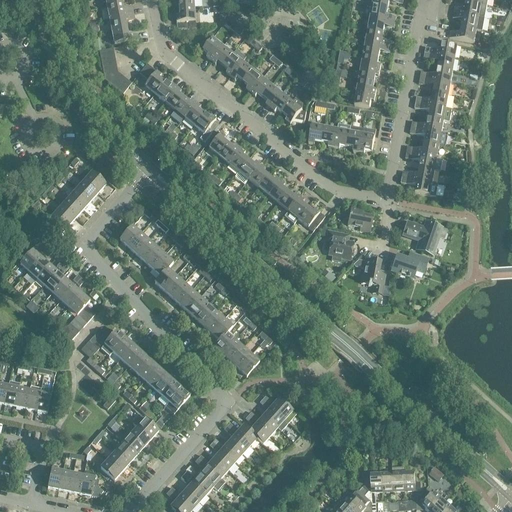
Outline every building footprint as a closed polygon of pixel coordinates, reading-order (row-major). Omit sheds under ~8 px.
[(104,0),(106,8),(122,5),(120,0),(104,0)] [(194,0),(174,0),(175,4),(179,4),(179,11),(195,10),(194,0)] [(373,0),(373,7),(388,10),(389,3),(402,5),(403,0),(373,0)] [(484,20),(487,7),(466,3),(464,10),(455,8),(454,14),(479,19),(484,20)] [(122,5),(106,8),(109,20),(133,16),(132,10),(123,12),(122,5)] [(388,10),(373,7),(370,19),(395,24),(396,18),(386,16),(388,10)] [(195,10),(179,11),(180,18),(176,18),(177,30),(189,29),(189,23),(196,23),(195,10)] [(479,19),(454,14),(453,20),(462,22),(461,28),(476,31),(479,19)] [(133,16),(109,20),(111,33),(126,30),(125,23),(135,21),(133,16)] [(395,24),(370,19),(368,32),(383,35),(384,28),(394,30),(395,24)] [(476,31),(461,28),(460,35),(450,33),(449,39),(474,44),(476,31)] [(240,37),(243,33),(238,29),(235,33),(240,37)] [(126,30),(111,33),(114,46),(139,41),(137,34),(128,36),(126,30)] [(292,33),(284,31),(282,39),(291,40),(292,33)] [(383,35),(368,32),(366,44),(390,49),(392,43),(382,41),(383,35)] [(207,59),(211,63),(223,48),(213,40),(203,52),(209,57),(207,59)] [(390,49),(366,44),(363,57),(379,59),(380,53),(389,55),(390,49)] [(457,47),(448,46),(442,44),(441,51),(426,49),(424,54),(455,60),(457,47)] [(223,48),(211,63),(216,66),(218,64),(223,68),(233,56),(223,48)] [(99,52),(100,58),(114,56),(113,50),(99,52)] [(237,51),(233,56),(223,68),(229,72),(226,75),(231,79),(243,64),(246,59),(237,51)] [(455,60),(424,54),(423,60),(439,63),(437,70),(453,72),(455,60)] [(100,58),(101,64),(115,62),(114,56),(100,58)] [(379,59),(363,57),(361,69),(380,73),(381,67),(377,66),(379,59)] [(279,69),(283,65),(278,61),(274,65),(279,69)] [(101,64),(103,70),(116,68),(115,62),(101,64)] [(243,64),(231,79),(236,82),(238,79),(243,84),(253,72),(243,64)] [(161,77),(147,66),(139,75),(149,82),(144,88),(154,96),(164,84),(159,80),(161,77)] [(103,70),(105,81),(117,73),(116,68),(103,70)] [(380,73),(361,69),(359,82),(374,84),(375,78),(379,78),(380,73)] [(453,72),(437,70),(436,76),(421,73),(420,79),(450,85),(453,72)] [(253,72),(243,84),(249,88),(246,91),(251,95),(263,80),(253,72)] [(105,81),(114,88),(122,77),(117,73),(105,81)] [(299,85),(302,81),(293,73),(289,77),(299,85)] [(114,88),(118,92),(127,81),(122,77),(114,88)] [(450,85),(420,79),(419,85),(434,88),(433,95),(448,97),(450,85)] [(263,80),(251,95),(255,98),(258,95),(263,100),(272,88),(263,80)] [(132,85),(127,81),(118,92),(123,96),(132,85)] [(374,84),(359,82),(357,94),(375,97),(376,92),(373,91),(374,84)] [(169,88),(164,84),(154,96),(164,104),(176,89),(172,86),(169,88)] [(317,93),(313,89),(307,85),(304,90),(309,94),(309,93),(314,97),(317,93)] [(272,88),(263,100),(268,104),(266,107),(271,110),(282,96),(272,88)] [(176,89),(164,104),(174,112),(184,100),(179,96),(181,93),(176,89)] [(375,97),(357,94),(354,107),(369,110),(371,102),(374,103),(375,97)] [(448,97),(433,95),(432,101),(417,98),(415,104),(446,110),(448,97)] [(282,96),(271,110),(275,114),(277,111),(283,116),(292,104),(282,96)] [(189,104),(184,100),(174,112),(184,120),(196,105),(191,101),(189,104)] [(292,104),(283,116),(288,120),(286,122),(291,126),(293,124),(303,128),(306,114),(301,113),(302,112),(292,104)] [(446,110),(415,104),(414,110),(430,112),(428,119),(443,122),(446,110)] [(196,105),(184,120),(194,128),(204,116),(198,111),(200,109),(196,105)] [(209,120),(204,116),(194,128),(204,136),(207,132),(214,124),(216,121),(211,117),(209,120)] [(443,122),(428,119),(427,126),(412,123),(411,129),(441,135),(443,122)] [(211,135),(219,126),(215,123),(214,124),(207,132),(211,135)] [(324,129),(312,127),(313,124),(308,123),(305,140),(309,141),(308,145),(314,146),(315,143),(322,144),(324,129)] [(358,154),(362,136),(363,130),(350,128),(349,133),(347,149),(353,150),(353,153),(358,154)] [(337,131),(324,129),(322,144),(328,145),(328,149),(334,150),(337,131)] [(441,135),(411,129),(410,135),(425,138),(424,144),(439,147),(441,135)] [(349,133),(337,131),(334,150),(339,151),(340,147),(347,149),(349,133)] [(220,135),(208,149),(219,158),(228,146),(223,141),(225,138),(220,135)] [(375,138),(362,136),(358,154),(364,155),(365,152),(372,153),(375,138)] [(439,147),(424,144),(423,151),(407,148),(406,154),(437,160),(439,147)] [(184,151),(189,154),(192,150),(187,146),(184,151)] [(234,150),(228,146),(219,158),(228,165),(240,151),(236,147),(234,150)] [(240,151),(228,165),(238,173),(248,161),(243,157),(245,154),(240,151)] [(437,160),(406,154),(405,160),(421,162),(419,169),(434,172),(437,160)] [(79,162),(75,159),(70,165),(74,168),(79,162)] [(253,166),(248,161),(238,173),(248,181),(260,167),(255,163),(253,166)] [(202,168),(197,164),(193,168),(198,172),(202,168)] [(260,167),(248,181),(258,189),(268,177),(262,173),(264,170),(260,167)] [(434,172),(419,169),(418,176),(403,173),(402,179),(432,184),(434,172)] [(69,173),(66,170),(61,176),(64,179),(69,173)] [(91,174),(84,182),(98,195),(105,186),(91,174)] [(273,182),(268,177),(258,189),(268,197),(280,182),(275,179),(273,182)] [(432,184),(402,179),(401,184),(416,187),(415,194),(430,197),(432,184)] [(222,184),(217,180),(213,184),(218,188),(222,184)] [(98,195),(84,182),(77,190),(91,203),(98,195)] [(280,182),(268,197),(278,205),(287,193),(282,189),(284,186),(280,182)] [(55,189),(51,186),(46,192),(50,195),(55,189)] [(91,203),(77,190),(70,198),(84,211),(91,203)] [(50,195),(46,192),(42,197),(45,200),(50,195)] [(233,200),(236,196),(231,192),(228,196),(233,200)] [(293,197),(287,193),(278,205),(288,213),(300,198),(295,195),(293,197)] [(84,211),(70,198),(62,206),(76,219),(84,211)] [(300,198),(288,213),(297,221),(307,209),(302,205),(304,202),(300,198)] [(37,203),(32,208),(35,211),(40,206),(37,203)] [(76,219),(62,206),(55,214),(69,227),(76,219)] [(253,216),(256,212),(251,208),(248,212),(253,216)] [(369,234),(373,218),(362,216),(363,211),(351,208),(347,228),(360,231),(359,232),(369,234)] [(313,213),(307,209),(297,221),(313,233),(325,218),(315,210),(313,213)] [(69,227),(55,214),(48,223),(62,235),(69,227)] [(160,230),(163,226),(157,221),(154,225),(160,230)] [(447,241),(449,232),(426,224),(424,229),(407,224),(403,236),(420,242),(417,251),(432,256),(436,243),(434,242),(435,237),(447,241)] [(132,228),(120,242),(128,249),(140,235),(132,228)] [(350,260),(354,244),(338,241),(340,235),(328,232),(326,242),(331,243),(328,256),(350,260)] [(140,235),(128,249),(136,256),(149,243),(140,235)] [(176,244),(179,241),(173,236),(170,239),(176,244)] [(149,243),(136,256),(144,264),(157,250),(149,243)] [(44,256),(49,250),(45,247),(41,253),(44,256)] [(47,259),(52,253),(49,250),(44,256),(47,259)] [(157,250),(144,264),(152,271),(165,257),(157,250)] [(32,252),(20,265),(28,273),(41,259),(32,252)] [(188,263),(191,260),(186,255),(183,258),(188,263)] [(423,274),(428,260),(413,256),(411,262),(396,257),(391,273),(409,279),(410,274),(414,276),(415,271),(423,274)] [(165,257),(152,271),(160,278),(167,271),(173,264),(165,257)] [(41,259),(28,273),(36,280),(49,266),(41,259)] [(194,268),(196,265),(191,260),(188,263),(194,268)] [(381,295),(385,276),(378,275),(380,264),(365,261),(365,262),(357,260),(352,265),(355,268),(363,270),(361,284),(375,287),(373,294),(381,295)] [(60,270),(65,265),(61,262),(57,267),(60,270)] [(63,273),(68,268),(65,265),(60,270),(63,273)] [(49,266),(36,280),(45,287),(57,274),(49,266)] [(204,278),(207,275),(202,269),(199,273),(204,278)] [(167,271),(160,278),(155,284),(163,292),(175,278),(167,271)] [(57,274),(45,287),(53,295),(65,281),(57,274)] [(210,283),(213,279),(207,275),(204,278),(210,283)] [(76,285),(81,279),(78,276),(73,282),(76,285)] [(175,278),(163,292),(171,299),(183,285),(175,278)] [(79,287),(84,282),(81,279),(76,285),(79,287)] [(65,281),(53,295),(59,300),(52,307),(54,309),(61,302),(73,288),(65,281)] [(226,297),(229,294),(218,284),(215,287),(226,297)] [(183,285),(171,299),(179,306),(191,292),(183,285)] [(73,288),(61,302),(69,309),(81,295),(73,288)] [(97,294),(94,291),(89,296),(92,299),(97,294)] [(191,292),(179,306),(187,313),(199,300),(191,292)] [(81,295),(69,309),(77,316),(78,316),(82,311),(86,307),(89,303),(81,295)] [(231,301),(242,311),(244,308),(234,298),(231,301)] [(199,300),(187,313),(195,321),(208,307),(199,300)] [(86,307),(82,311),(91,320),(95,315),(86,307)] [(208,307),(195,321),(203,328),(216,314),(208,307)] [(82,311),(78,316),(87,324),(91,320),(82,311)] [(216,314),(203,328),(211,335),(224,321),(216,314)] [(77,316),(74,320),(83,329),(87,324),(78,316),(77,316)] [(248,327),(251,324),(245,319),(242,322),(248,327)] [(74,320),(69,324),(79,333),(83,329),(74,320)] [(224,321),(211,335),(219,342),(214,349),(226,335),(232,328),(224,321)] [(69,324),(65,329),(75,337),(79,333),(69,324)] [(253,332),(256,328),(251,324),(248,327),(253,332)] [(71,342),(75,337),(65,329),(61,334),(71,342)] [(101,329),(97,333),(106,342),(110,338),(101,329)] [(104,346),(112,354),(125,340),(116,332),(104,346)] [(97,333),(93,338),(102,346),(106,342),(97,333)] [(264,341),(267,338),(261,333),(258,336),(264,341)] [(226,335),(214,349),(222,356),(234,342),(226,335)] [(93,338),(89,342),(98,351),(102,346),(93,338)] [(125,340),(112,354),(120,361),(133,347),(125,340)] [(89,342),(85,347),(94,355),(98,351),(89,342)] [(234,342),(222,356),(230,363),(242,349),(234,342)] [(85,347),(81,351),(90,360),(94,355),(85,347)] [(133,347),(120,361),(128,368),(141,354),(133,347)] [(242,349),(230,363),(238,370),(250,357),(242,349)] [(141,354),(128,368),(136,375),(149,361),(141,354)] [(250,357),(238,370),(246,378),(259,364),(250,357)] [(149,361),(136,375),(144,382),(157,368),(149,361)] [(91,367),(101,377),(104,373),(93,364),(91,367)] [(157,368),(144,382),(153,389),(165,376),(157,368)] [(165,376),(153,389),(161,397),(173,383),(165,376)] [(112,386),(115,383),(110,378),(107,381),(112,386)] [(112,386),(118,391),(120,388),(115,383),(112,386)] [(173,383),(161,397),(169,404),(181,390),(173,383)] [(18,390),(8,387),(4,406),(15,408),(18,390)] [(29,392),(18,390),(15,408),(25,410),(29,392)] [(181,390),(169,404),(177,411),(189,397),(181,390)] [(40,394),(29,392),(25,410),(36,412),(40,394)] [(51,396),(40,394),(36,412),(47,415),(51,396)] [(271,403),(265,398),(262,401),(267,406),(271,403)] [(103,407),(107,411),(115,403),(111,399),(103,407)] [(292,413),(278,401),(271,409),(284,421),(292,413)] [(127,405),(122,410),(125,413),(130,408),(127,405)] [(161,415),(168,421),(173,414),(166,409),(161,415)] [(284,421),(271,409),(263,417),(277,430),(284,421)] [(144,415),(150,420),(152,417),(147,412),(144,415)] [(247,417),(253,422),(256,419),(251,414),(247,417)] [(120,419),(117,416),(112,421),(115,424),(120,419)] [(277,430),(263,417),(256,425),(270,438),(277,430)] [(144,420),(137,429),(151,441),(158,433),(144,420)] [(115,424),(112,421),(107,426),(111,430),(115,424)] [(235,429),(229,424),(227,428),(232,433),(235,429)] [(270,438),(256,425),(249,433),(263,446),(270,438)] [(232,433),(227,428),(221,434),(226,439),(232,433)] [(263,446),(249,433),(243,428),(235,436),(249,448),(256,440),(263,446)] [(137,429),(130,437),(144,449),(151,441),(137,429)] [(106,435),(102,432),(98,437),(101,440),(106,435)] [(249,448),(235,436),(228,444),(242,456),(249,448)] [(101,440),(98,437),(93,442),(96,446),(101,440)] [(130,437),(122,445),(136,457),(144,449),(130,437)] [(218,449),(220,446),(215,441),(212,444),(218,449)] [(218,449),(212,444),(209,447),(215,452),(218,449)] [(242,456),(228,444),(221,452),(235,464),(242,456)] [(136,457),(122,445),(115,453),(129,465),(136,457)] [(88,448),(83,453),(86,457),(91,451),(88,448)] [(235,464),(221,452),(214,460),(227,472),(235,464)] [(115,453),(108,461),(122,473),(129,465),(115,453)] [(203,465),(206,462),(201,457),(198,460),(203,465)] [(203,465),(198,460),(195,463),(200,468),(203,465)] [(227,472),(214,460),(206,468),(220,480),(227,472)] [(114,482),(122,473),(108,461),(100,469),(114,482)] [(220,480),(206,468),(199,476),(213,488),(220,480)] [(392,469),(392,475),(393,493),(404,492),(403,474),(403,469),(392,469)] [(435,481),(441,474),(435,469),(429,475),(435,481)] [(62,473),(51,471),(47,489),(58,491),(62,473)] [(73,475),(62,473),(58,491),(69,493),(73,475)] [(84,473),(83,477),(79,495),(90,498),(97,500),(103,493),(97,488),(98,480),(94,480),(95,475),(84,473)] [(189,481),(192,478),(186,473),(183,476),(189,481)] [(414,474),(403,474),(404,492),(420,492),(420,483),(415,484),(414,474)] [(438,484),(444,477),(441,474),(435,481),(438,484)] [(83,477),(73,475),(69,493),(79,495),(83,477)] [(371,494),(372,504),(372,506),(372,511),(376,511),(375,494),(382,494),(381,475),(370,476),(371,494)] [(392,475),(381,475),(382,494),(393,493),(392,475)] [(189,481),(183,476),(180,479),(186,484),(189,481)] [(213,488),(199,476),(192,484),(206,496),(213,488)] [(206,496),(192,484),(185,492),(199,505),(206,496)] [(174,497),(177,494),(172,489),(169,492),(174,497)] [(363,489),(359,493),(365,498),(368,493),(363,489)] [(191,511),(199,505),(185,492),(178,500),(190,511),(191,511)] [(348,494),(341,502),(351,511),(364,511),(366,510),(366,507),(372,506),(372,504),(364,498),(365,498),(359,493),(358,492),(353,498),(348,494)] [(422,507),(427,511),(433,511),(443,501),(434,494),(422,507)] [(190,511),(178,500),(170,508),(174,511),(190,511)] [(443,501),(433,511),(447,511),(451,508),(443,501)] [(351,511),(341,502),(334,510),(335,511),(351,511)]
